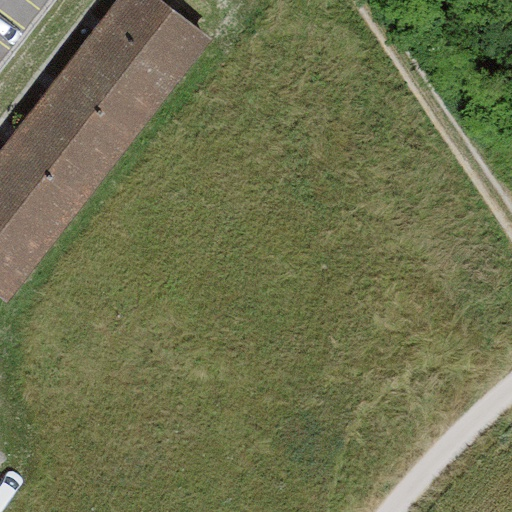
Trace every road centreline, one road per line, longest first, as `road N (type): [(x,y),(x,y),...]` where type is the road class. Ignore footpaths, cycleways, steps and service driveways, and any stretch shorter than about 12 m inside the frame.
road 1 (track): [(367,0),(511,216)]
road 2 (residential): [(407,511),(511,394)]
